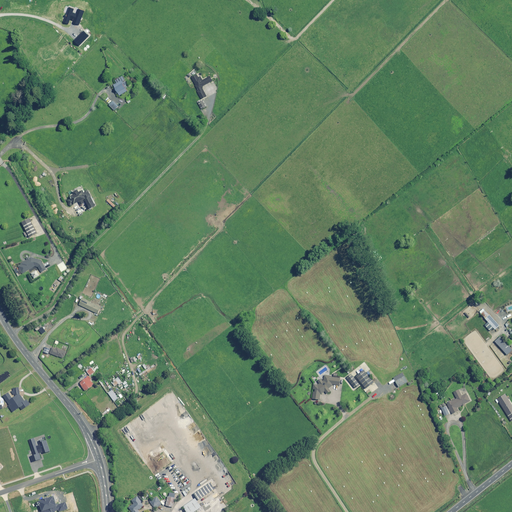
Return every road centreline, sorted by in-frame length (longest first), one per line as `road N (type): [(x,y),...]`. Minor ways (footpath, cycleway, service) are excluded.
road 1 (tertiary): [(99,459),(0,314)]
road 2 (unknown): [(356,511),(318,445),(392,383)]
